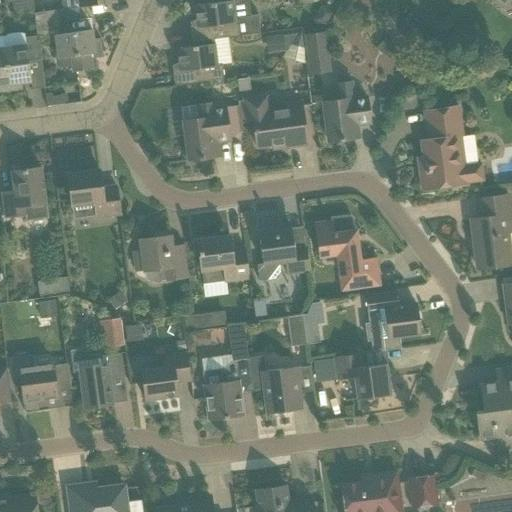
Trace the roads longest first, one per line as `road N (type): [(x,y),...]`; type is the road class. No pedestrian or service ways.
road 1 (residential): [(0,457),(146,439),(203,459),(419,429),(459,297),(362,181),(175,203),(105,116)]
road 2 (residential): [(105,116),(154,0)]
